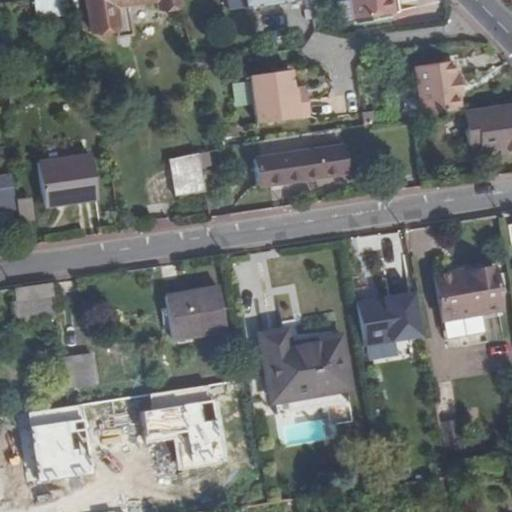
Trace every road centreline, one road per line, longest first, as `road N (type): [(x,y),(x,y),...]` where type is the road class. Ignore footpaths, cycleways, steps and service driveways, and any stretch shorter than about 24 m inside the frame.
road 1 (residential): [(0,269),(511,196)]
road 2 (unknown): [(481,6),(451,31),(322,45)]
